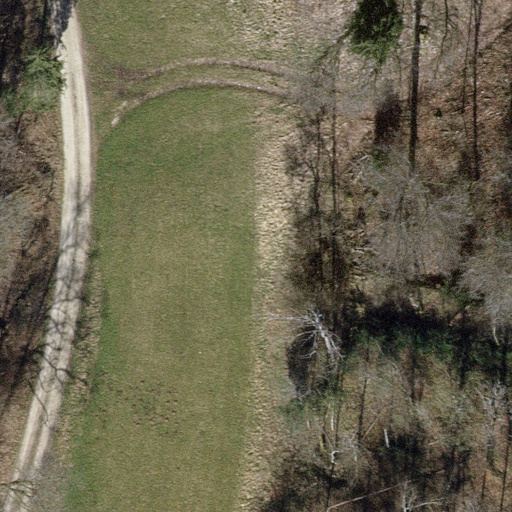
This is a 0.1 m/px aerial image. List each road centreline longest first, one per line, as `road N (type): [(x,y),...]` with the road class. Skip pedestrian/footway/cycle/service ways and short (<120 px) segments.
road 1 (track): [(76,241),(20,511)]
road 2 (track): [(68,0),(76,241)]
